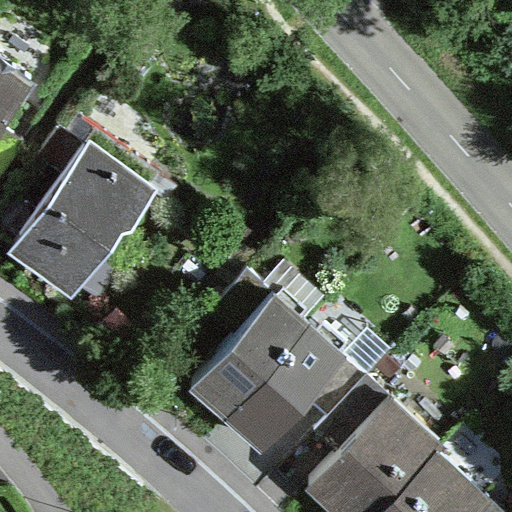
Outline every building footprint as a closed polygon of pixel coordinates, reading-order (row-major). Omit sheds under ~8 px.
[(0,166),(23,135),(0,118),(0,115),(31,73),(0,50),(0,166)] [(27,196),(5,227),(77,278),(123,215),(131,214),(130,205),(139,204),(152,185),(166,195),(177,180),(158,167),(158,166),(95,120),(84,136),(60,118),(38,149),(62,167),(36,202),(27,196)] [(228,405),(308,315),(248,261),(211,306),(234,327),(192,374),(228,405)] [(368,368),(308,315),(228,405),(263,436),(304,389),(327,411),(328,410),(368,368)] [(350,511),(369,511),(435,443),(441,436),(389,387),(368,368),(328,410),(349,430),(308,473),(350,511)] [(485,489),(484,489),(435,443),(369,511),(510,511),(509,510),(485,489)]
